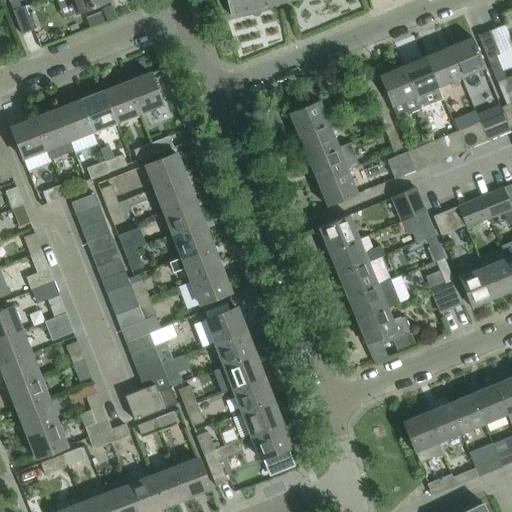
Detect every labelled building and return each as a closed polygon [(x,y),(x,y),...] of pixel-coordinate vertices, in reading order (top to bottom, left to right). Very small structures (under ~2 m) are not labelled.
[(109,0),(108,0),(70,0),(76,13),(109,0)] [(286,1),(285,0),(226,0),(230,15),(286,1)] [(33,29),(24,5),(12,9),(21,34),(33,29)] [(109,6),(101,9),(105,21),(114,18),(109,6)] [(100,12),(85,18),(89,28),(104,22),(100,12)] [(500,50),(511,44),(511,17),(491,26),(500,50)] [(485,53),(487,59),(496,55),(499,54),(497,48),(489,30),(477,35),(485,53)] [(472,37),(448,47),(460,77),(484,67),(472,37)] [(460,77),(448,47),(425,57),(437,86),(460,77)] [(506,78),(496,55),(487,59),(497,82),(506,78)] [(437,86),(425,57),(402,66),(414,96),(437,86)] [(402,66),(378,76),(391,106),(395,115),(405,112),(408,113),(420,108),(414,96),(402,66)] [(150,73),(126,82),(138,112),(162,103),(150,73)] [(369,106),(373,104),(382,101),(372,78),(360,83),(369,106)] [(511,102),(511,93),(506,78),(497,82),(507,105),(511,102)] [(318,79),(307,83),(311,94),(322,90),(318,79)] [(138,112),(126,82),(103,91),(115,121),(138,112)] [(115,121),(103,91),(80,100),(92,130),(115,121)] [(92,130),(80,100),(57,109),(69,139),(92,130)] [(288,112),(298,136),(328,124),(319,100),(288,112)] [(391,124),(382,101),(373,104),(383,127),(391,124)] [(511,102),(507,105),(501,107),(510,130),(511,129),(511,102)] [(510,131),(510,130),(501,107),(500,107),(502,111),(488,118),(478,121),(486,141),(510,131)] [(69,139),(57,109),(34,118),(46,149),(69,139)] [(46,149),(34,118),(10,128),(22,158),(46,149)] [(486,141),(478,121),(455,131),(463,150),(486,141)] [(338,147),(328,124),(298,136),(308,159),(338,147)] [(401,147),(391,124),(383,127),(392,151),(401,147)] [(463,150),(455,131),(432,141),(440,160),(463,150)] [(168,135),(150,142),(154,153),(173,146),(168,135)] [(440,160),(432,141),(409,150),(416,169),(440,160)] [(154,153),(150,142),(131,149),(136,160),(154,153)] [(349,142),(338,147),(308,159),(317,182),(347,169),(358,165),(349,142)] [(121,153),(103,160),(108,171),(125,165),(121,153)] [(146,164),(155,188),(185,177),(175,153),(146,164)] [(402,175),(395,156),(385,160),(393,179),(402,175)] [(12,176),(5,158),(0,159),(0,179),(0,180),(12,176)] [(108,171),(103,160),(85,167),(89,178),(108,171)] [(60,184),(59,184),(64,196),(82,189),(77,177),(70,166),(55,172),(60,184)] [(357,194),(347,169),(317,182),(327,206),(357,194)] [(194,200),(185,177),(155,188),(164,211),(194,200)] [(511,183),(503,187),(511,206),(511,205),(511,183)] [(64,196),(59,184),(42,191),(46,203),(64,196)] [(99,190),(106,206),(118,202),(111,185),(99,190)] [(5,191),(12,208),(23,204),(16,186),(5,191)] [(403,221),(407,219),(425,211),(415,187),(393,197),(403,221)] [(503,187),(480,197),(488,218),(511,209),(511,206),(503,187)] [(69,203),(76,218),(100,209),(94,193),(69,203)] [(457,206),(465,226),(474,222),(475,224),(488,218),(480,197),(457,206)] [(203,223),(194,200),(164,211),(173,234),(203,223)] [(125,220),(118,202),(106,206),(113,225),(125,220)] [(30,223),(23,204),(12,208),(19,227),(30,223)] [(465,226),(457,206),(432,216),(440,236),(465,226)] [(105,221),(100,209),(76,218),(81,231),(105,221)] [(425,211),(407,219),(403,221),(408,234),(413,232),(417,241),(426,238),(434,234),(425,211)] [(318,227),(328,251),(358,239),(348,215),(318,227)] [(110,234),(105,221),(81,231),(86,244),(110,234)] [(212,246),(203,223),(173,234),(182,257),(212,246)] [(117,236),(124,253),(136,248),(129,231),(117,236)] [(23,237),(30,255),(41,250),(34,233),(23,237)] [(90,256),(114,246),(110,234),(86,244),(90,256)] [(443,257),(434,234),(426,238),(435,261),(443,257)] [(358,239),(328,251),(337,274),(367,262),(384,255),(380,245),(363,252),(358,239)] [(511,241),(500,246),(505,258),(511,274),(511,241)] [(120,259),(114,246),(90,256),(95,268),(120,259)] [(221,269),(212,246),(182,257),(168,262),(172,273),(186,268),(191,281),(221,269)] [(143,266),(136,248),(124,253),(131,270),(143,266)] [(53,281),(41,250),(30,255),(37,272),(27,276),(32,289),(53,281)] [(453,280),(443,257),(435,261),(445,284),(453,280)] [(511,289),(511,274),(505,258),(482,267),(495,297),(511,289)] [(100,281),(124,271),(120,259),(95,268),(100,281)] [(377,284),(367,262),(337,274),(347,296),(377,284)] [(495,297),(482,267),(458,277),(471,307),(495,297)] [(230,292),(221,269),(191,281),(200,304),(230,292)] [(105,294),(130,285),(127,278),(124,271),(100,281),(105,294)] [(134,296),(137,302),(148,298),(138,274),(127,278),(130,285),(134,296)] [(377,284),(347,296),(356,319),(386,307),(387,308),(398,303),(389,279),(377,284)] [(463,304),(453,280),(445,284),(430,290),(440,313),(463,304)] [(110,306),(134,296),(130,285),(105,294),(110,306)] [(55,317),(66,313),(59,295),(48,299),(55,317)] [(139,309),(137,302),(134,296),(110,306),(115,318),(139,309)] [(159,328),(148,298),(137,302),(139,309),(144,322),(148,332),(159,328)] [(0,310),(0,338),(21,330),(12,306),(0,310)] [(205,319),(214,342),(245,331),(236,307),(205,319)] [(392,322),(387,308),(386,307),(356,319),(366,344),(380,338),(382,344),(411,332),(404,317),(392,322)] [(144,322),(139,309),(115,318),(120,331),(144,322)] [(73,332),(66,313),(55,317),(45,321),(52,340),(73,332)] [(148,332),(144,322),(120,331),(125,343),(149,334),(148,332)] [(0,364),(30,353),(21,330),(0,338),(0,364)] [(254,354),(245,331),(214,342),(223,366),(254,354)] [(154,346),(149,334),(125,343),(130,356),(154,346)] [(65,344),(72,363),(83,359),(76,340),(65,344)] [(158,357),(161,364),(171,359),(164,342),(154,346),(158,357)] [(158,357),(154,346),(130,356),(134,367),(158,357)] [(39,376),(30,353),(0,364),(0,365),(9,388),(39,376)] [(263,377),(254,354),(223,366),(232,388),(263,377)] [(183,355),(171,359),(161,364),(163,369),(168,382),(178,378),(175,370),(186,365),(183,355)] [(138,378),(163,369),(161,364),(158,357),(134,367),(138,378)] [(90,376),(83,359),(72,363),(79,380),(90,376)] [(170,387),(168,382),(163,369),(138,378),(143,390),(153,386),(156,392),(170,387)] [(48,399),(39,376),(9,388),(17,410),(48,399)] [(511,411),(511,376),(493,384),(506,414),(511,411)] [(272,400),(263,377),(232,388),(242,412),(272,400)] [(85,396),(90,409),(101,405),(92,383),(68,393),(71,402),(85,396)] [(178,388),(185,406),(197,402),(190,384),(178,388)] [(506,414),(493,384),(470,394),(483,424),(506,414)] [(163,410),(156,392),(153,386),(143,390),(124,397),(134,421),(163,410)] [(177,405),(170,387),(156,392),(163,410),(177,405)] [(483,424),(470,394),(448,403),(460,433),(483,424)] [(57,422),(48,399),(17,410),(27,434),(57,422)] [(281,423),(272,400),(242,412),(251,435),(281,423)] [(204,420),(197,402),(185,406),(192,424),(204,420)] [(460,433),(448,403),(425,412),(438,442),(460,433)] [(110,430),(101,405),(90,409),(95,423),(85,427),(89,438),(107,431),(110,430)] [(177,423),(173,412),(155,420),(160,430),(177,423)] [(438,442),(425,412),(401,422),(414,452),(438,442)] [(160,430),(155,420),(137,427),(141,438),(160,430)] [(66,446),(57,422),(27,434),(36,458),(66,446)] [(290,447),(281,423),(251,435),(260,459),(290,447)] [(124,425),(110,430),(107,431),(111,442),(128,436),(124,425)] [(196,435),(203,452),(215,448),(214,447),(208,430),(196,435)] [(107,431),(89,438),(88,439),(92,449),(111,442),(107,431)] [(511,462),(511,434),(491,443),(501,467),(511,462)] [(227,479),(217,455),(236,448),(233,440),(214,447),(215,448),(203,452),(215,483),(227,479)] [(501,467),(491,443),(469,452),(475,467),(475,468),(478,476),(501,467)] [(80,448),(63,455),(67,466),(85,459),(80,448)] [(67,466),(63,455),(39,464),(44,475),(67,466)] [(198,458),(174,467),(186,497),(209,488),(198,458)] [(186,497),(174,467),(151,476),(163,506),(186,497)] [(455,486),(478,476),(475,468),(452,477),(455,486)] [(455,486),(452,477),(450,474),(427,484),(431,496),(455,486)] [(147,511),(163,506),(151,476),(128,485),(138,511),(147,511)] [(138,511),(128,485),(105,494),(111,511),(138,511)] [(111,511),(105,494),(81,503),(84,511),(111,511)] [(486,511),(482,502),(462,511),(486,511)] [(84,511),(81,503),(57,511),(84,511)]
